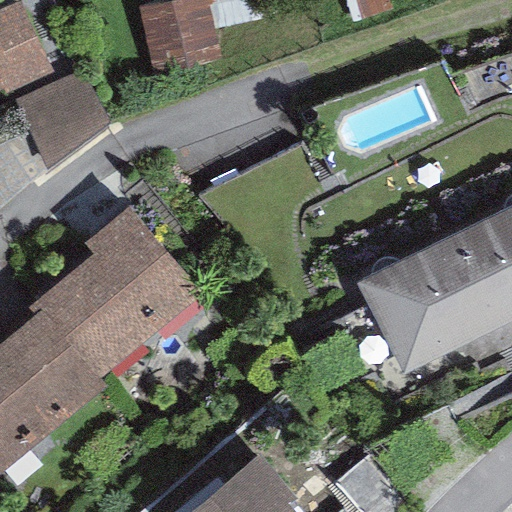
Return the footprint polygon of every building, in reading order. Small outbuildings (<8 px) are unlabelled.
[(210,0),(187,0),(139,10),(151,72),(222,58),(210,0)] [(0,91),(2,91),(7,102),(14,99),(54,82),(18,1),(0,8),(0,91)] [(84,70),(54,82),(14,99),(45,173),(110,123),(84,70)] [(511,204),(449,236),(506,347),(511,344),(511,204)] [(27,309),(33,315),(41,308),(99,378),(199,295),(126,208),(82,244),(92,255),(27,309)] [(506,347),(449,236),(356,283),(404,376),(467,344),(476,362),(506,347)] [(0,473),(106,386),(99,378),(41,308),(33,315),(0,342),(0,473)] [(295,500),(257,455),(189,511),(291,511),(288,507),(295,500)]
